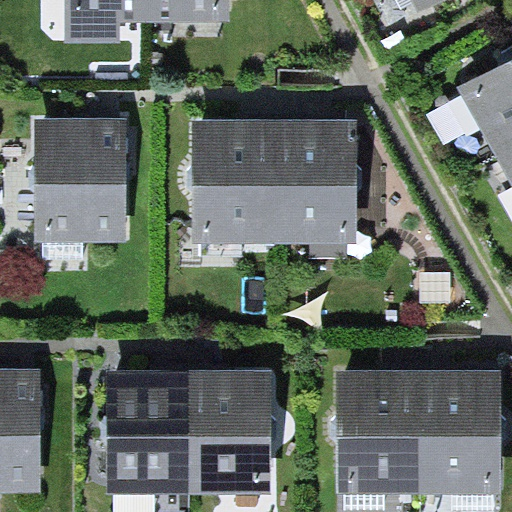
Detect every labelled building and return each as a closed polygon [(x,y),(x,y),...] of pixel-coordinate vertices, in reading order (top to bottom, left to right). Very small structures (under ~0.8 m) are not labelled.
[(511,58),(472,81),(509,147),(511,145),(511,58)] [(121,125),(40,125),(40,225),(121,225),(121,125)] [(275,126),(198,125),(197,227),(274,227),(275,126)] [(352,127),(275,126),(274,227),(351,228),(352,127)] [(188,376),(112,376),(112,478),(187,478),(188,376)] [(266,376),(188,376),(187,478),(266,478),(266,376)] [(33,377),(0,377),(0,480),(34,480),(33,377)] [(417,377),(343,377),(343,479),(418,479),(417,377)] [(497,377),(417,377),(418,479),(497,479),(497,377)]
